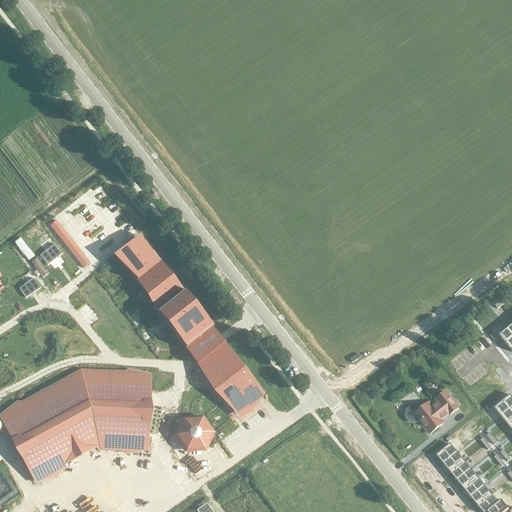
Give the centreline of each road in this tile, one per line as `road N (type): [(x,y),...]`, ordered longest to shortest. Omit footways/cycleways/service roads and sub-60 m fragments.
road 1 (tertiary): [(258,311),(19,0)]
road 2 (unclassified): [(511,264),(326,393)]
road 3 (residential): [(159,511),(326,393)]
road 4 (residential): [(112,357),(178,365),(258,311)]
road 5 (tertiary): [(418,511),(326,393)]
road 6 (residential): [(112,357),(56,306),(0,332)]
